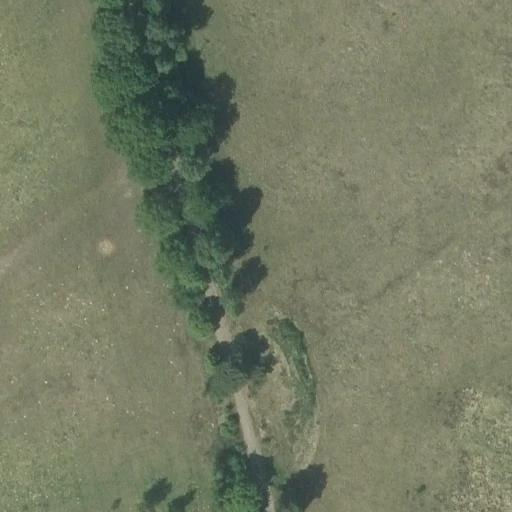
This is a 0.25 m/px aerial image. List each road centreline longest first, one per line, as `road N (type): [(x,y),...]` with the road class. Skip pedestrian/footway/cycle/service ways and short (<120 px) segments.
road 1 (track): [(134,0),(271,511)]
road 2 (track): [(176,158),(82,204),(0,265)]
